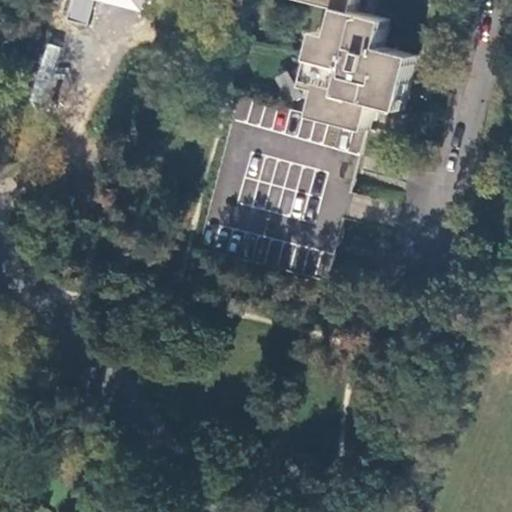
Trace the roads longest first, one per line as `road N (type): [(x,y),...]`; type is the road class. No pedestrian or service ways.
road 1 (residential): [(0,262),(197,511)]
road 2 (residential): [(496,0),(493,41),(431,262)]
